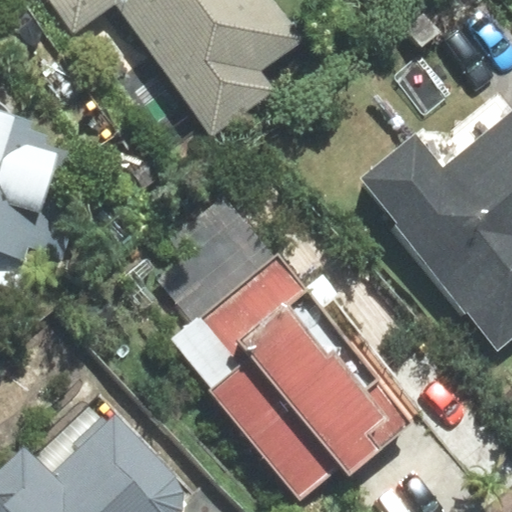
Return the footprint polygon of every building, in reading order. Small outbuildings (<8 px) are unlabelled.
[(43,0),(70,38),(112,8),(208,143),(273,96),(258,75),(301,44),(269,0),(43,0)] [(412,140),(355,185),(493,358),(511,342),(511,113),(438,173),(412,140)] [(0,261),(39,272),(74,139),(0,119),(0,261)] [(298,287),(226,200),(141,269),(189,328),(162,350),(294,511),(312,511),(427,419),(310,277),(298,287)] [(0,511),(195,511),(143,455),(117,479),(85,445),(48,479),(22,452),(0,473),(0,511)]
